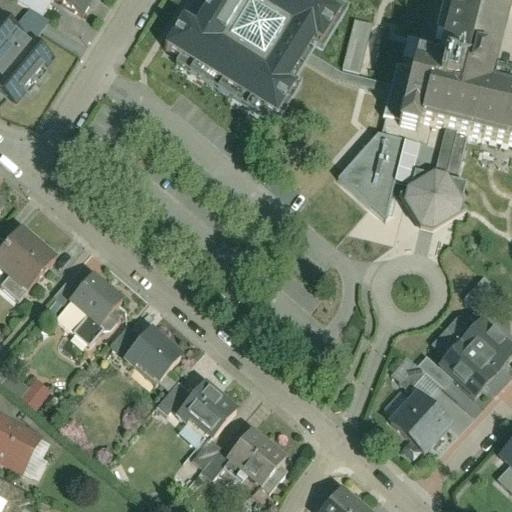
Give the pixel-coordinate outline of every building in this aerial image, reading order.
[(72,0),(35,0),(62,17),(72,0)] [(160,54),(276,124),(297,90),(290,85),(312,50),(319,55),(340,19),(307,0),(208,0),(190,31),(178,24),(160,54)] [(511,0),(441,0),(422,79),(401,75),(386,141),(375,140),(335,186),(378,226),(430,238),(460,220),(465,189),(456,188),(466,145),(511,156),(511,101),(489,96),(511,0)] [(51,62),(0,20),(0,94),(14,106),(51,62)] [(349,38),(365,42),(368,28),(352,24),(349,38)] [(46,272),(14,241),(0,254),(0,278),(21,298),(46,272)] [(468,306),(485,288),(479,282),(462,301),(468,306)] [(118,310),(84,283),(65,306),(100,334),(118,310)] [(41,312),(49,320),(63,306),(55,298),(41,312)] [(474,404),(511,362),(511,354),(480,326),(474,334),(459,320),(431,350),(446,363),(439,372),(474,404)] [(183,359),(148,331),(121,365),(156,393),(183,359)] [(18,386),(10,395),(32,414),(48,396),(33,383),(25,393),(18,386)] [(197,393),(173,422),(201,444),(224,415),(197,393)] [(416,401),(389,430),(425,464),(453,435),(416,401)] [(0,431),(0,466),(26,479),(39,451),(0,431)] [(225,468),(254,492),(278,464),(249,440),(225,468)] [(511,445),(496,462),(511,476),(511,445)] [(358,511),(339,495),(324,511),(358,511)]
